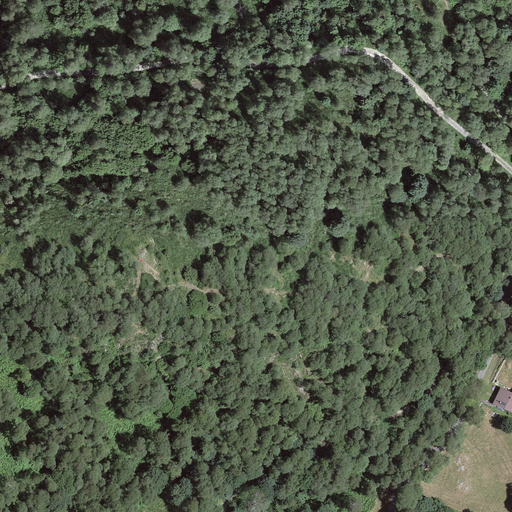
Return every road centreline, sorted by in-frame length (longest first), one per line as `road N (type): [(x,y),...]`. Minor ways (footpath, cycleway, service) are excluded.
road 1 (track): [(511,171),(365,51),(39,69),(0,89)]
road 2 (track): [(511,271),(419,397),(276,461),(247,479),(220,511)]
road 3 (unclassified): [(392,511),(397,491),(458,420),(511,305)]
road 4 (track): [(511,120),(430,0)]
